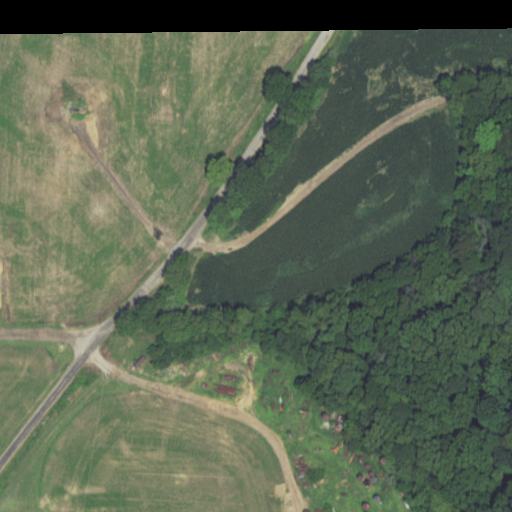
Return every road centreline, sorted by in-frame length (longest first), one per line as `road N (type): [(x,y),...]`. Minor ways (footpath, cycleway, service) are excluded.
road 1 (residential): [(0,458),(206,210),(342,0)]
road 2 (residential): [(0,325),(71,328),(126,368),(202,391),(268,423),(307,511)]
road 3 (residential): [(191,229),(210,239),(241,232),(327,164),(449,91),(511,97)]
